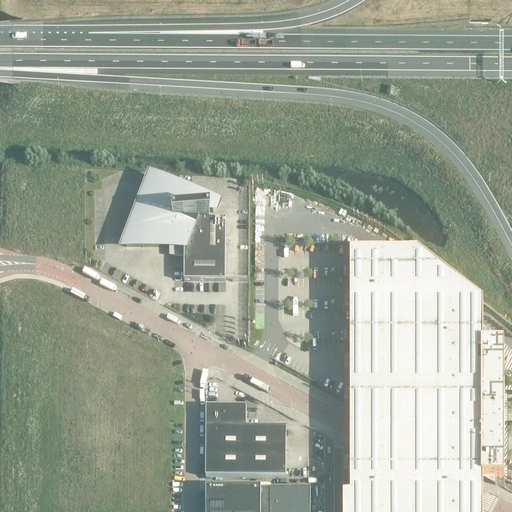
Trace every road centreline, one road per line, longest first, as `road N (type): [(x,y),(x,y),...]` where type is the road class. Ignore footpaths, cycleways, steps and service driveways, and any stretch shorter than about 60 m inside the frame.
road 1 (motorway): [(0,69),(327,92),(391,106),(441,134),(511,239)]
road 2 (motorway): [(0,60),(511,63)]
road 3 (motorway): [(511,43),(88,39)]
road 4 (unknown): [(246,280),(234,202),(189,180),(139,176),(122,193),(109,230),(129,267),(157,288),(161,306),(153,323)]
road 5 (unclassified): [(510,511),(200,351)]
road 6 (motorway): [(356,0),(289,24),(88,39)]
road 7 (unclassified): [(200,351),(47,265),(0,262)]
road 8 (unclassified): [(192,511),(200,351)]
